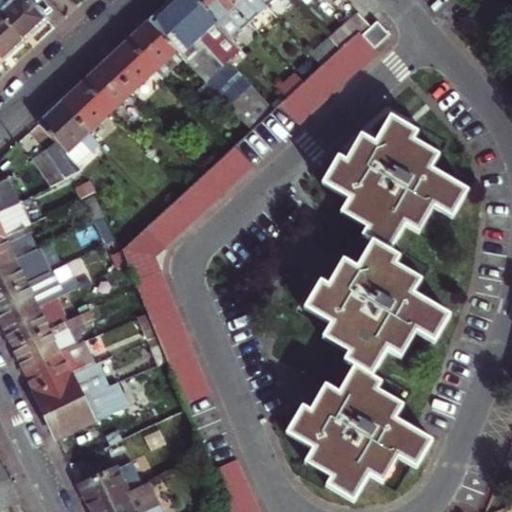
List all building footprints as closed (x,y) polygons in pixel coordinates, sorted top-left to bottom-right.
[(0,0),(0,14),(1,16),(25,42),(38,30),(50,20),(31,0),(0,0)] [(234,60),(247,48),(235,36),(201,0),(170,0),(168,3),(152,17),(187,55),(211,81),(257,129),(278,108),(234,60)] [(201,0),(235,36),(253,19),(234,0),(201,0)] [(234,0),(253,19),(270,3),(268,0),(234,0)] [(396,32),(384,18),(376,25),(362,11),(357,15),(368,27),(365,28),(369,33),(381,46),(396,32)] [(368,27),(357,15),(334,37),(345,48),(365,28),(368,27)] [(1,16),(0,16),(0,61),(2,64),(13,54),(25,42),(1,16)] [(160,69),(165,75),(187,55),(152,17),(139,29),(131,37),(160,69)] [(383,48),(381,46),(369,33),(365,28),(345,48),(335,57),(327,63),(309,80),(292,96),(286,102),(304,121),(383,48)] [(119,48),(109,58),(138,89),(160,69),(131,37),(119,48)] [(345,48),(334,37),(325,45),(335,57),(345,48)] [(317,52),(327,63),(335,57),(325,45),(317,52)] [(96,69),(85,79),(112,108),(115,110),(138,89),(109,58),(96,69)] [(75,89),(64,98),(96,132),(101,128),(96,122),(112,108),(85,79),(75,89)] [(96,132),(64,98),(52,109),(42,119),(59,137),(48,143),(71,175),(89,167),(109,146),(96,132)] [(366,238),(377,244),(367,262),(361,271),(348,263),(332,289),(325,284),(308,311),(335,327),(331,334),(327,341),(353,356),(348,365),(359,371),(348,388),(345,394),(342,398),(329,390),(314,414),(309,411),(293,438),(319,454),(316,459),(311,467),(338,483),(334,490),(360,506),(377,477),(390,485),(405,461),(422,471),(438,445),(401,422),(409,409),(383,393),(387,385),(378,379),(394,352),(407,360),(422,334),(438,344),(454,318),(418,296),(426,282),(401,267),(405,259),(395,253),(412,227),(425,234),(441,209),(458,218),(473,193),(436,170),(444,156),(417,141),(421,134),(395,118),(385,135),(382,140),(380,144),(366,136),(350,163),(343,159),(327,186),(353,201),(349,208),(344,215),(371,230),(366,238)] [(35,165),(46,188),(71,175),(48,143),(30,151),(35,165)] [(239,145),(234,150),(213,169),(191,190),(168,210),(127,249),(159,255),(257,165),(239,145)] [(0,209),(12,204),(1,180),(0,180),(0,209)] [(21,219),(19,221),(12,204),(0,209),(0,239),(25,227),(21,219)] [(0,266),(35,249),(25,227),(0,239),(0,266)] [(46,273),(35,249),(0,266),(0,295),(43,274),(46,273)] [(170,353),(171,356),(189,401),(190,403),(216,393),(159,255),(127,249),(141,285),(151,309),(160,330),(170,353)] [(46,273),(43,274),(0,295),(0,311),(4,320),(42,302),(82,283),(77,273),(64,280),(58,267),(46,273)] [(49,320),(42,302),(4,320),(10,331),(16,344),(68,320),(65,312),(49,320)] [(68,320),(16,344),(21,355),(27,367),(64,350),(56,333),(71,325),(68,320)] [(64,350),(27,367),(32,378),(38,389),(89,365),(86,358),(71,365),(64,350)] [(92,371),(89,365),(38,389),(43,401),(49,412),(85,394),(77,378),(92,371)] [(85,394),(49,412),(55,425),(60,436),(131,403),(119,378),(114,380),(85,394)] [(133,457),(82,482),(89,496),(93,506),(145,481),(133,457)] [(220,473),(229,497),(235,511),(265,511),(243,459),(218,470),(220,473)] [(0,465),(0,481),(14,475),(8,461),(0,465)] [(0,508),(25,496),(14,475),(0,481),(0,508)] [(145,481),(93,506),(96,511),(140,511),(156,505),(145,481)] [(0,511),(32,511),(25,496),(0,508),(0,511)] [(156,505),(140,511),(167,511),(162,502),(156,505)]
